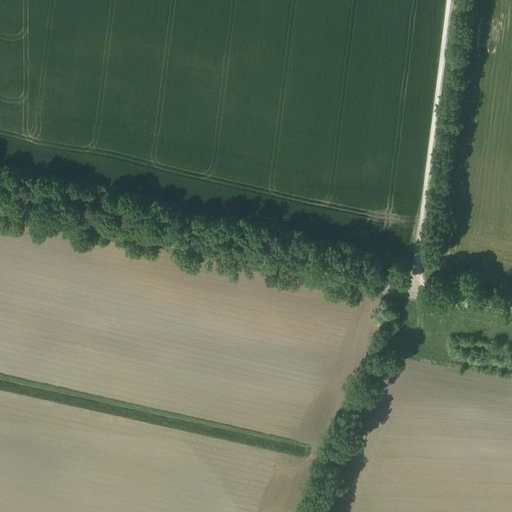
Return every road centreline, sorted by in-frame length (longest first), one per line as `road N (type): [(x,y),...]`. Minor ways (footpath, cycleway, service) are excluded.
road 1 (unclassified): [(0,205),(414,294)]
road 2 (unclassified): [(414,294),(450,0)]
